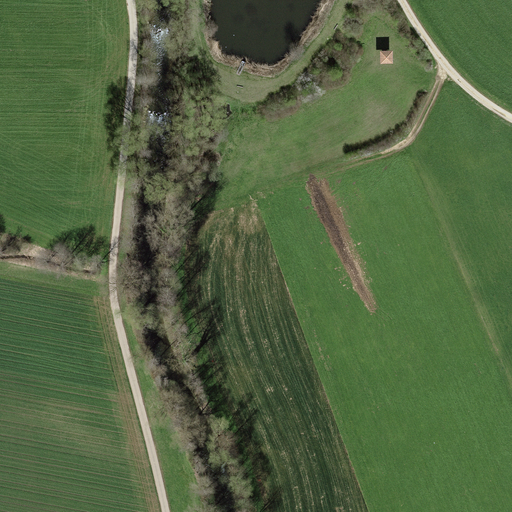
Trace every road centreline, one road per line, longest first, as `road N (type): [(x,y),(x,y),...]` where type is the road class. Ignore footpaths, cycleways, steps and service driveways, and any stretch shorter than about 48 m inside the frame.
road 1 (track): [(127,0),(133,49),(117,315),(165,511)]
road 2 (track): [(339,0),(300,63),(276,83),(227,87),(192,50),(186,0)]
road 3 (track): [(445,67),(405,142),(265,188)]
road 4 (track): [(401,0),(445,67),(511,118)]
